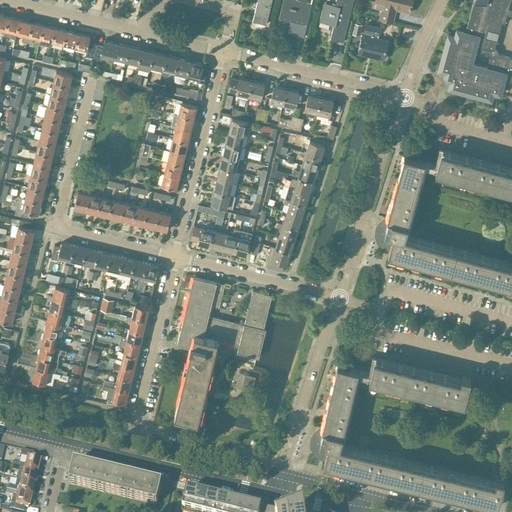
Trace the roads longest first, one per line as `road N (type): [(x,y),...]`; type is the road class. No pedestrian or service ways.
road 1 (tertiary): [(63,441),(276,492)]
road 2 (residential): [(404,96),(338,297)]
road 3 (residential): [(176,253),(223,53)]
road 4 (residential): [(129,438),(176,253)]
road 5 (residential): [(404,96),(223,53)]
road 6 (residential): [(338,297),(282,474)]
road 7 (residential): [(338,297),(176,253)]
road 8 (tertiary): [(282,474),(129,438)]
road 9 (residential): [(50,221),(86,77)]
road 10 (residential): [(146,35),(4,0)]
road 11 (tertiary): [(129,438),(0,407)]
road 12 (residential): [(176,253),(50,221)]
